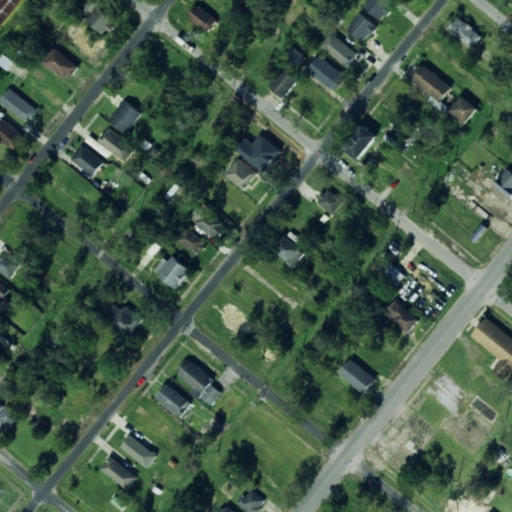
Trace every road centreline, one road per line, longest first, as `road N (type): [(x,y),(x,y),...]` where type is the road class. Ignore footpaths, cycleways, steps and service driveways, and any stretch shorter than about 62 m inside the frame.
road 1 (residential): [(28,511),(445,0)]
road 2 (residential): [(417,511),(0,171)]
road 3 (residential): [(511,307),(137,0)]
road 4 (residential): [(302,511),(511,254)]
road 5 (residential): [(0,210),(169,0)]
